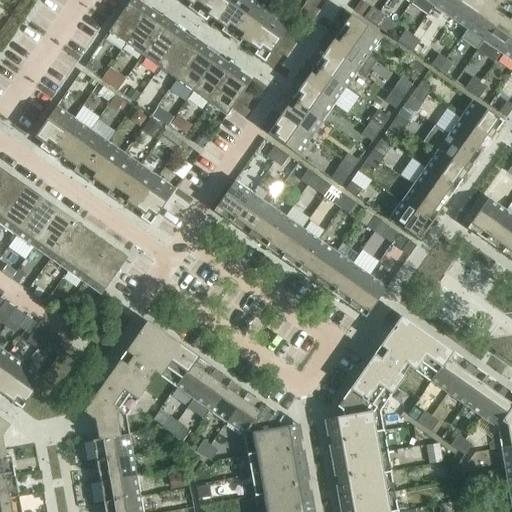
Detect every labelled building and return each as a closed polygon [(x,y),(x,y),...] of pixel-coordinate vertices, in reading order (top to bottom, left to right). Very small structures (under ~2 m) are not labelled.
[(131,0),(108,34),(125,46),(149,12),(139,5),(141,1),(139,0),(131,0)] [(182,0),(183,0),(193,8),(190,11),(197,16),(207,0),(182,0)] [(207,0),(197,16),(203,20),(205,16),(216,24),(232,0),(207,0)] [(251,0),(232,0),(216,24),(227,31),(224,35),(230,39),(255,3),(251,0)] [(413,0),(410,4),(427,16),(433,8),(438,0),(413,0)] [(438,0),(433,8),(449,20),(463,0),(438,0)] [(486,0),(463,0),(449,20),(466,31),(488,1),(486,0)] [(477,51),(483,43),(504,12),(488,1),(466,31),(466,32),(461,40),(477,51)] [(361,2),(354,12),(362,17),(369,7),(361,2)] [(255,3),(230,39),(236,43),(239,40),(249,47),(272,15),(255,3)] [(364,19),(371,24),(379,14),(372,9),(364,19)] [(149,12),(125,46),(142,58),(168,20),(162,16),(160,20),(149,12)] [(483,43),(477,51),(493,63),(499,55),(511,37),(511,17),(504,12),(483,43)] [(379,14),(371,24),(379,29),(386,19),(379,14)] [(272,15),(249,47),(260,54),(257,58),(264,63),(290,27),(272,15)] [(350,17),(338,34),(369,56),(381,38),(350,17)] [(168,20),(142,58),(159,70),(182,36),(172,28),(175,25),(168,20)] [(398,43),(405,48),(412,37),(405,32),(398,43)] [(369,56),(338,34),(326,51),(357,73),(365,78),(377,62),(369,56)] [(182,36),(159,70),(175,81),(202,44),(196,39),(193,43),(182,36)] [(412,37),(405,48),(412,53),(419,42),(412,37)] [(511,37),(499,55),(511,63),(511,37)] [(202,44),(175,81),(192,93),(216,59),(205,52),(208,48),(202,44)] [(326,51),(315,68),(345,89),(357,73),(326,51)] [(431,66),(438,71),(446,61),(439,56),(431,66)] [(216,59),(192,93),(209,105),(235,67),(229,63),(227,66),(216,59)] [(90,60),(85,68),(94,75),(100,67),(90,60)] [(408,68),(419,76),(424,68),(414,61),(408,68)] [(446,61),(438,71),(445,76),(453,66),(446,61)] [(235,67),(209,105),(226,117),(250,83),(239,75),(241,71),(235,67)] [(315,68),(303,84),(334,106),(345,89),(315,68)] [(465,90),(472,94),(479,84),(472,79),(465,90)] [(422,82),(417,89),(427,97),(432,90),(422,82)] [(303,84),(291,101),(322,123),(334,106),(303,84)] [(479,84),(472,94),(479,99),(486,89),(479,84)] [(394,88),(390,95),(400,103),(405,96),(394,88)] [(427,97),(417,89),(412,96),(422,104),(427,97)] [(131,90),(126,98),(135,104),(140,96),(131,90)] [(400,103),(390,95),(385,102),(395,110),(400,103)] [(115,97),(108,107),(116,113),(123,103),(115,97)] [(291,101),(280,118),(310,139),(322,123),(291,101)] [(472,102),(459,119),(490,141),(503,123),(472,102)] [(511,107),(506,103),(499,113),(506,119),(511,109),(511,107)] [(43,151),(49,156),(74,120),(56,107),(34,140),(45,148),(43,151)] [(158,109),(152,118),(163,125),(169,116),(158,109)] [(137,112),(133,118),(134,125),(139,129),(146,119),(137,112)] [(398,116),(393,123),(404,130),(409,123),(398,116)] [(310,139),(280,118),(267,135),(298,157),(310,139)] [(459,119),(448,136),(478,158),(490,141),(459,119)] [(74,120),(49,156),(55,160),(57,156),(68,164),(91,131),(74,120)] [(150,120),(144,130),(154,137),(161,127),(150,120)] [(184,122),(178,130),(185,136),(191,127),(184,122)] [(371,122),(366,129),(377,136),(382,129),(371,122)] [(404,130),(393,123),(388,130),(399,137),(404,130)] [(377,136),(366,129),(361,136),(372,143),(377,136)] [(91,131),(68,164),(79,171),(76,175),(82,179),(107,143),(91,131)] [(200,136),(194,144),(202,150),(208,142),(200,136)] [(448,136),(436,153),(467,174),(478,158),(448,136)] [(107,143),(82,179),(88,183),(91,180),(102,187),(124,155),(107,143)] [(267,158),(274,163),(281,153),(274,148),(267,158)] [(375,149),(370,156),(380,164),(385,156),(375,149)] [(281,153),(274,163),(281,168),(288,157),(281,153)] [(436,153),(424,169),(455,191),(467,174),(436,153)] [(124,155),(102,187),(112,194),(110,198),(116,202),(141,166),(124,155)] [(348,155),(343,162),(353,169),(358,162),(348,155)] [(380,164),(370,156),(365,163),(375,171),(380,164)] [(353,169),(343,162),(338,169),(348,176),(353,169)] [(141,166),(116,202),(122,207),(124,203),(135,210),(158,178),(141,166)] [(424,169),(412,186),(443,208),(455,191),(424,169)] [(300,182),(307,186),(315,176),(308,171),(300,182)] [(0,188),(8,176),(2,172),(0,175),(0,188)] [(8,176),(0,188),(0,223),(23,192),(12,184),(15,180),(8,176)] [(315,176),(307,186),(314,191),(322,181),(315,176)] [(158,178),(135,210),(146,218),(143,222),(150,226),(175,190),(158,178)] [(213,213),(231,225),(252,194),(234,182),(213,213)] [(361,191),(351,183),(346,190),(356,198),(361,191)] [(412,186),(401,203),(432,225),(443,208),(412,186)] [(23,192),(0,223),(0,226),(16,238),(42,200),(36,195),(33,199),(23,192)] [(252,194),(231,225),(247,237),(269,206),(252,194)] [(334,205),(341,210),(348,199),(341,195),(334,205)] [(348,199),(341,210),(348,215),(355,204),(348,199)] [(467,230),(484,242),(506,212),(488,199),(467,230)] [(42,200),(16,238),(33,250),(57,216),(46,208),(49,204),(42,200)] [(432,225),(401,203),(388,220),(419,242),(432,225)] [(269,206),(247,237),(264,248),(285,218),(269,206)] [(511,215),(506,212),(484,242),(501,254),(511,238),(511,215)] [(57,216),(33,250),(50,261),(76,223),(70,219),(67,223),(57,216)] [(285,218),(264,248),(281,260),(302,230),(285,218)] [(367,228),(374,233),(382,223),(375,218),(367,228)] [(76,223),(50,261),(66,273),(90,239),(80,232),(82,228),(76,223)] [(382,223),(374,233),(381,238),(389,228),(382,223)] [(302,230),(281,260),(297,272),(319,241),(302,230)] [(511,238),(501,254),(511,261),(511,238)] [(90,239),(66,273),(83,285),(109,247),(103,243),(101,246),(90,239)] [(319,241),(297,272),(314,284),(335,253),(319,241)] [(401,252),(408,257),(416,247),(409,242),(401,252)] [(109,247),(83,285),(101,297),(124,263),(113,255),(116,251),(109,247)] [(335,253),(314,284),(331,295),(352,265),(335,253)] [(352,265),(331,295),(347,307),(369,276),(352,265)] [(7,266),(2,273),(12,280),(16,273),(7,266)] [(16,273),(12,280),(18,284),(25,274),(19,270),(16,273)] [(369,276),(347,307),(365,319),(386,289),(369,276)] [(37,289),(32,295),(38,300),(43,293),(37,289)] [(25,317),(18,328),(25,332),(32,322),(25,317)] [(401,317),(349,390),(380,412),(404,378),(402,376),(408,368),(430,384),(452,353),(401,317)] [(32,322),(25,332),(32,337),(39,327),(32,322)] [(146,323),(95,396),(126,418),(150,384),(148,382),(154,374),(176,389),(197,358),(146,323)] [(84,342),(87,338),(89,335),(79,329),(74,336),(84,342)] [(59,341),(52,351),(59,357),(66,346),(59,341)] [(0,349),(0,367),(9,355),(0,349)] [(452,353),(430,384),(447,395),(468,364),(452,353)] [(9,355),(0,367),(0,395),(4,398),(25,367),(9,355)] [(197,358),(176,389),(192,401),(214,370),(197,358)] [(468,364),(447,395),(463,407),(485,376),(468,364)] [(25,367),(4,398),(21,410),(43,379),(25,367)] [(214,370),(192,401),(187,409),(203,421),(209,413),(231,382),(214,370)] [(485,376),(463,407),(480,419),(502,388),(485,376)] [(231,382),(209,413),(226,424),(247,394),(231,382)] [(511,395),(502,388),(480,419),(497,431),(511,408),(511,395)] [(323,422),(327,443),(383,433),(380,412),(349,390),(337,408),(341,412),(342,418),(323,422)] [(247,394),(226,424),(243,436),(264,406),(247,394)] [(126,418),(95,396),(83,414),(94,422),(97,441),(98,442),(129,436),(126,418)] [(264,406),(243,436),(243,437),(247,457),(303,447),(299,426),(280,429),(279,423),(282,418),(264,406)] [(511,408),(497,431),(500,449),(511,447),(511,408)] [(417,423),(424,428),(431,418),(424,413),(417,423)] [(431,418),(424,428),(431,433),(438,423),(431,418)] [(0,459),(5,458),(2,438),(10,426),(0,419),(0,459)] [(162,429),(170,434),(175,427),(168,422),(162,429)] [(175,427),(170,434),(177,439),(182,432),(175,427)] [(383,433),(327,443),(330,463),(387,453),(383,433)] [(92,442),(96,463),(133,457),(129,436),(98,442),(97,441),(92,442)] [(450,447),(457,452),(464,441),(458,436),(450,447)] [(464,441),(457,452),(464,457),(472,446),(464,441)] [(196,452),(203,457),(208,450),(201,445),(196,452)] [(303,447),(247,457),(250,477),(307,467),(303,447)] [(511,447),(500,449),(504,470),(511,468),(511,447)] [(208,450),(203,457),(210,462),(215,455),(208,450)] [(387,453),(330,463),(334,483),(390,473),(387,453)] [(5,458),(0,459),(0,480),(14,478),(11,457),(5,458)] [(133,457),(96,463),(99,484),(136,477),(133,457)] [(307,467),(250,477),(254,497),(310,487),(307,467)] [(390,473),(334,483),(338,503),(394,493),(390,473)] [(136,477),(99,484),(103,504),(140,497),(136,477)] [(183,477),(170,480),(172,492),(185,489),(183,477)] [(0,480),(0,501),(18,498),(14,478),(0,480)] [(207,487),(196,489),(198,500),(209,498),(207,487)] [(310,487),(254,497),(256,511),(285,511),(314,507),(310,487)] [(397,511),(394,493),(338,503),(339,511),(397,511)] [(142,511),(140,497),(103,504),(104,511),(142,511)] [(20,511),(18,498),(0,501),(0,511),(20,511)]
